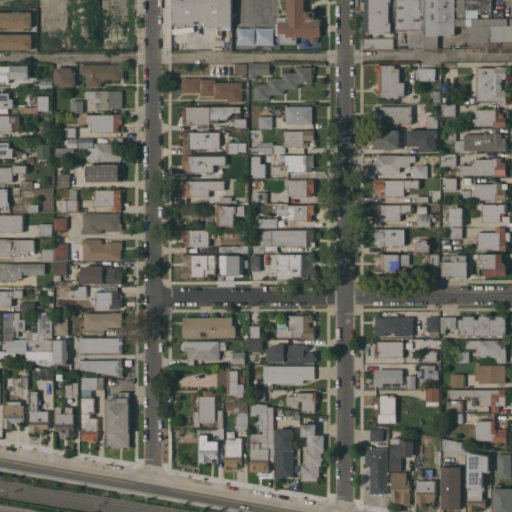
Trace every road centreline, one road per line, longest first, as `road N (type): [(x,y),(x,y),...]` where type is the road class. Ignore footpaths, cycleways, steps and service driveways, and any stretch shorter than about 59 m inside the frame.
road 1 (residential): [(347,0),(346,511)]
road 2 (residential): [(153,0),(156,481)]
road 3 (residential): [(511,295),(156,295)]
road 4 (tertiary): [(320,511),(0,455)]
